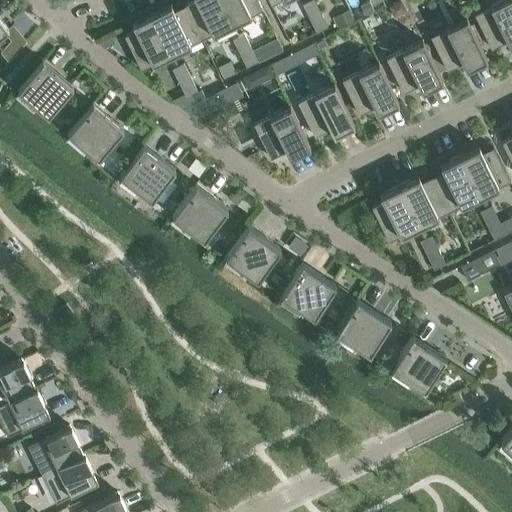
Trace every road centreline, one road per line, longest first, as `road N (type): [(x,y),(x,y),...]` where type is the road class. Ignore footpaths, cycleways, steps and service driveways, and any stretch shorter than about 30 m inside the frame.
road 1 (residential): [(283,201),(55,20)]
road 2 (residential): [(256,511),(511,387)]
road 3 (residential): [(511,355),(283,201)]
road 4 (residential): [(283,201),(511,90)]
road 5 (residential): [(168,511),(43,322)]
